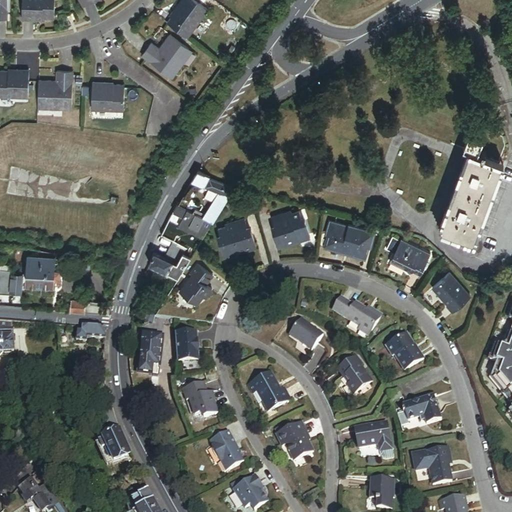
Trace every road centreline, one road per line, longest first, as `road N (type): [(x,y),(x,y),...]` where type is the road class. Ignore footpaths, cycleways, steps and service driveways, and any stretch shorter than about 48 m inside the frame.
road 1 (residential): [(227,332),(233,304),(253,285),(286,275),(324,275),(409,306),(456,370),(494,511)]
road 2 (residential): [(330,511),(332,426),(316,395),(271,350),(227,332)]
road 3 (primary): [(178,511),(132,425),(119,381),(120,325)]
road 4 (residential): [(305,511),(245,415),(228,371),(227,332)]
road 5 (primary): [(120,325),(147,239),(197,149)]
road 6 (unknown): [(105,323),(101,363),(83,386),(40,412),(0,416)]
road 7 (primary): [(279,39),(197,149)]
road 8 (primary): [(197,149),(310,73)]
road 9 (residential): [(109,21),(118,59),(187,110)]
road 10 (residential): [(120,325),(0,312)]
